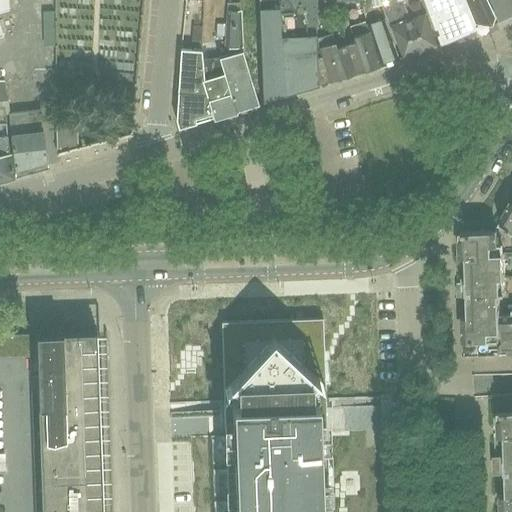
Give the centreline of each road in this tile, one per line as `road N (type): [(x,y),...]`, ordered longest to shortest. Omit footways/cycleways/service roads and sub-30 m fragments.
road 1 (unclassified): [(158,153),(463,60),(511,79)]
road 2 (tertiary): [(132,276),(360,266),(399,245)]
road 3 (tertiary): [(399,245),(132,260)]
road 4 (residential): [(142,511),(132,276)]
road 5 (tertiary): [(399,245),(446,209),(511,104)]
road 6 (unclassified): [(0,200),(158,153)]
road 7 (unclassified): [(158,153),(169,0)]
road 8 (tertiary): [(0,281),(132,276)]
road 9 (tertiary): [(132,260),(0,264)]
